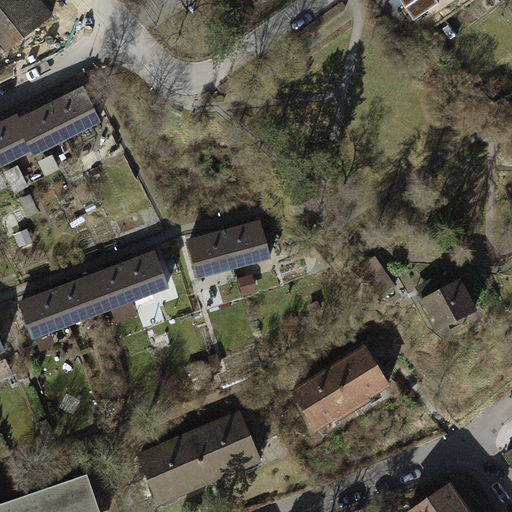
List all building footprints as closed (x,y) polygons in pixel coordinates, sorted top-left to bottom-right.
[(52,17),(38,0),(0,0),(0,40),(8,51),(52,17)] [(0,180),(112,124),(93,88),(69,100),(38,116),(7,131),(0,134),(0,180)] [(280,234),(277,224),(258,229),(219,242),(201,247),(214,288),(290,264),(280,234)] [(181,299),(166,258),(144,266),(114,276),(83,287),(53,298),(26,307),(41,348),(181,299)] [(477,269),(436,299),(466,338),(506,308),(477,269)] [(0,366),(14,360),(0,330),(0,366)] [(388,347),(310,393),(336,438),(414,392),(388,347)] [(260,413),(149,463),(171,510),(281,461),(260,413)] [(409,511),(482,511),(460,478),(409,511)] [(113,511),(106,487),(25,511),(113,511)]
